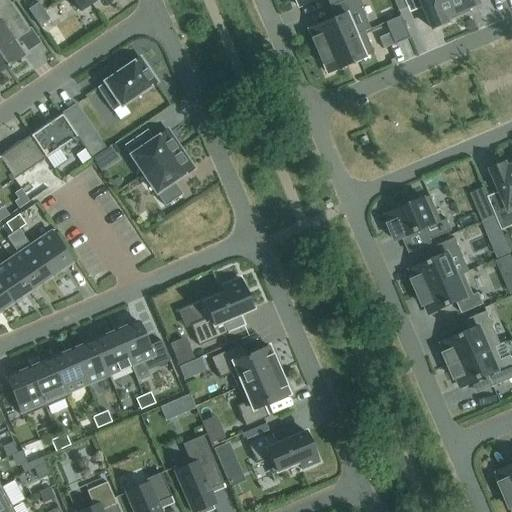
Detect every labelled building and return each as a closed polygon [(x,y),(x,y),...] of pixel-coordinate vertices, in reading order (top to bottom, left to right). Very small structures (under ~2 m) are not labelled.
[(0,0),(0,57),(6,67),(23,55),(14,41),(29,31),(8,0),(0,0)] [(72,0),(81,12),(97,0),(72,0)] [(360,34),(359,33),(350,12),(363,7),(359,0),(346,0),(335,5),(340,16),(309,30),(312,39),(311,39),(317,52),(360,34)] [(446,0),(403,0),(406,7),(419,2),(431,28),(455,18),(446,0)] [(446,0),(455,18),(470,12),(468,8),(477,4),(475,0),(446,0)] [(44,11),(38,3),(29,10),(34,18),(44,11)] [(49,20),(44,11),(34,18),(40,26),(49,20)] [(394,45),(410,38),(400,16),(385,23),(394,45)] [(360,34),(317,52),(322,65),(323,64),(327,73),(373,53),(364,31),(359,33),(360,34)] [(140,59),(97,88),(113,111),(155,82),(140,59)] [(75,105),(63,113),(68,122),(81,113),(75,105)] [(45,158),(77,137),(62,114),(30,136),(45,158)] [(141,135),(124,146),(143,174),(180,150),(167,131),(147,145),(141,135)] [(0,158),(14,179),(45,158),(30,136),(0,156),(0,158)] [(180,150),(143,174),(165,206),(182,195),(173,181),(193,168),(180,150)] [(0,189),(14,179),(0,158),(0,189)] [(511,161),(492,170),(503,197),(490,202),(502,230),(511,226),(511,161)] [(486,194),(470,196),(472,215),(488,213),(486,194)] [(389,224),(396,242),(425,229),(430,240),(452,231),(447,219),(442,222),(431,196),(420,201),(418,197),(401,204),(403,208),(387,215),(391,223),(389,224)] [(12,219),(19,229),(26,225),(19,215),(12,219)] [(12,234),(19,229),(12,219),(6,224),(12,234)] [(51,233),(30,247),(51,277),(71,263),(51,233)] [(438,258),(410,270),(414,280),(413,280),(418,293),(455,277),(446,255),(460,249),(455,238),(433,248),(438,258)] [(51,277),(30,247),(11,260),(32,290),(51,277)] [(0,285),(12,303),(32,290),(11,260),(0,267),(0,285)] [(455,277),(418,293),(424,306),(425,305),(429,314),(457,303),(462,314),(484,304),(478,292),(473,294),(464,273),(455,277)] [(199,346),(227,334),(222,322),(253,309),(240,278),(222,286),(225,293),(197,305),(203,319),(190,325),(199,346)] [(0,311),(12,303),(0,285),(0,311)] [(449,367),(496,347),(487,325),(492,323),(487,312),(465,321),(470,332),(442,344),(446,353),(444,354),(449,367)] [(115,332),(130,366),(143,360),(147,371),(170,361),(160,337),(146,343),(138,322),(115,332)] [(94,341),(108,375),(130,366),(115,332),(94,341)] [(72,351),(87,384),(108,375),(94,341),(72,351)] [(238,388),(279,370),(269,347),(243,358),(238,346),(211,358),(220,379),(232,374),(238,388)] [(496,347),(449,367),(455,380),(457,379),(461,388),(488,376),(493,387),(511,379),(511,365),(505,368),(496,347)] [(50,360),(65,394),(66,393),(87,384),(72,351),(50,360)] [(45,407),(67,398),(66,393),(65,394),(50,360),(29,369),(45,407)] [(6,379),(23,417),(45,407),(29,369),(6,379)] [(279,370),(238,388),(244,403),(237,406),(245,427),(268,417),(263,406),(289,394),(279,370)] [(150,393),(143,396),(148,407),(155,404),(150,393)] [(141,410),(148,407),(143,396),(136,399),(141,410)] [(100,414),(104,425),(112,422),(107,411),(100,414)] [(97,428),(104,425),(100,414),(92,417),(97,428)] [(319,462),(305,431),(275,445),(270,433),(247,443),(256,464),(266,460),(272,474),(298,463),(301,470),(319,462)] [(58,437),(63,449),(70,445),(65,434),(58,437)] [(189,460),(173,467),(191,511),(194,511),(197,511),(205,511),(213,509),(211,505),(216,503),(210,490),(223,484),(203,436),(182,444),(189,460)] [(56,452),(63,449),(58,437),(51,440),(56,452)] [(13,442),(2,447),(7,458),(17,453),(13,442)] [(26,462),(22,451),(11,456),(16,466),(26,462)] [(45,463),(34,468),(39,479),(45,476),(49,474),(45,463)] [(511,467),(498,473),(501,482),(500,483),(505,496),(511,493),(511,467)] [(147,483),(125,492),(133,511),(161,511),(157,503),(171,497),(161,473),(146,479),(147,483)] [(93,506),(80,511),(119,511),(107,482),(86,491),(93,506)] [(1,487),(0,487),(0,511),(3,511),(12,507),(1,487)] [(54,498),(50,488),(39,493),(43,503),(54,498)]
